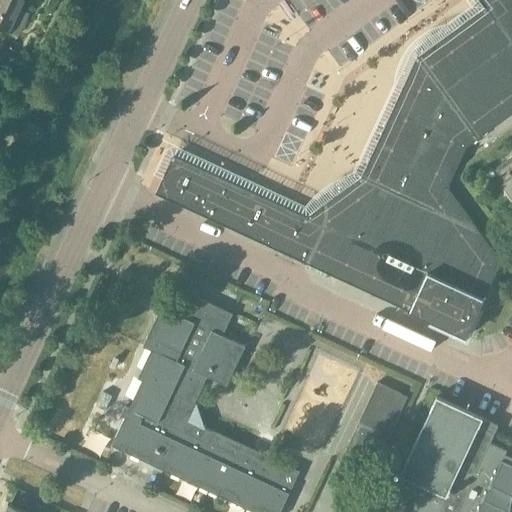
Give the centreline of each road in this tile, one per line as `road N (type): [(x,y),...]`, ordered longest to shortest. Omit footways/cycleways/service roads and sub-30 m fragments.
road 1 (tertiary): [(0,412),(192,0)]
road 2 (residential): [(150,511),(0,441)]
